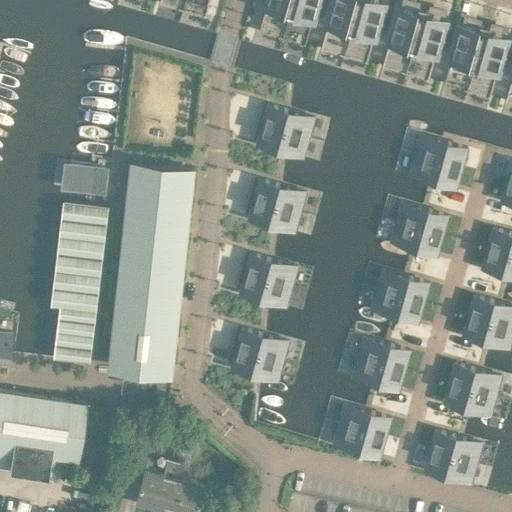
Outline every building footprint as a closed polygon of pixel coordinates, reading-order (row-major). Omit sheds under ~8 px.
[(185,0),(183,7),(207,14),(210,0),(185,0)] [(267,0),(259,30),(305,43),(317,0),(267,0)] [(333,0),(320,47),(367,60),(383,1),(379,0),(333,0)] [(417,11),(399,5),(382,65),(428,78),(445,19),(426,13),(428,9),(425,8),(424,13),(420,11),(421,7),(418,6),(417,11)] [(479,28),(461,23),(444,82),(490,95),(507,36),(488,31),(490,26),(487,25),(486,30),(481,29),(483,24),(480,23),(479,28)] [(262,123),(309,136),(314,117),(267,104),(262,123)] [(303,155),(309,136),(262,123),(257,142),(303,155)] [(415,153),(462,166),(467,147),(421,134),(415,153)] [(462,166),(415,153),(410,172),(456,185),(462,166)] [(105,197),(109,166),(56,160),(52,191),(105,197)] [(193,167),(191,166),(133,160),(111,359),(171,366),(193,167)] [(254,197),(300,211),(306,191),(259,178),(254,197)] [(511,180),(506,179),(501,198),(511,201),(511,180)] [(295,230),(300,211),(254,197),(248,217),(295,230)] [(448,214),(402,201),(396,220),(443,234),(448,214)] [(108,208),(62,203),(49,308),(59,309),(53,360),(90,365),(108,208)] [(437,253),(443,234),(396,220),(391,240),(437,253)] [(487,246),(511,253),(511,232),(493,227),(487,246)] [(511,253),(487,246),(482,265),(511,273),(511,253)] [(245,272),(292,285),(297,266),(250,253),(245,272)] [(377,288),(424,301),(429,282),(383,269),(377,288)] [(286,304),(292,285),(245,272),(240,291),(286,304)] [(424,301),(377,288),(372,307),(418,320),(424,301)] [(511,305),(474,294),(468,314),(511,325),(511,305)] [(511,336),(511,325),(468,314),(463,333),(509,346),(511,336)] [(0,350),(7,352),(10,327),(0,325),(0,350)] [(236,346),(283,360),(288,340),(242,327),(236,346)] [(410,349),(363,336),(358,355),(383,362),(405,368),(410,349)] [(278,379),(283,360),(236,346),(231,366),(278,379)] [(405,368),(383,362),(358,355),(353,374),(399,388),(405,368)] [(449,381),(496,394),(501,375),(454,362),(449,381)] [(496,394),(449,381),(444,400),(490,413),(496,394)] [(0,389),(0,463),(48,471),(51,451),(75,455),(83,402),(0,389)] [(391,416),(344,403),(339,422),(348,425),(386,436),(391,416)] [(386,436),(348,425),(339,422),(333,442),(380,455),(386,436)] [(482,442),(435,429),(430,448),(477,461),(482,442)] [(165,503),(191,511),(199,483),(181,478),(185,463),(188,464),(197,433),(185,430),(177,461),(165,503)] [(477,461),(430,448),(425,468),(471,481),(477,461)] [(140,487),(136,501),(164,508),(165,503),(177,461),(168,458),(164,473),(145,468),(146,466),(125,460),(119,481),(140,487)]
